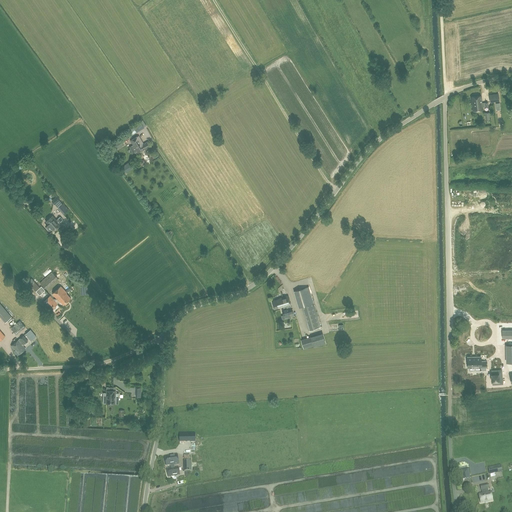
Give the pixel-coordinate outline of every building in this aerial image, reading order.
[(483,107),(488,106),(488,102),(482,103),(481,96),(471,97),(473,111),(483,110),(483,107)] [(141,121),(140,120),(133,125),(134,127),(129,130),(132,135),(145,127),(144,127),(146,125),(143,120),(141,121)] [(147,142),(144,144),(139,136),(130,141),(133,145),(129,147),(133,153),(135,152),(137,151),(138,153),(150,145),(147,142)] [(116,149),(123,145),(120,139),(113,143),(116,149)] [(122,167),(126,172),(132,168),(129,162),(122,167)] [(57,197),(52,201),(55,204),(58,207),(62,203),(59,200),(60,200),(57,197)] [(59,207),(64,213),(69,210),(63,203),(59,207)] [(511,213),(483,213),(483,264),(501,264),(501,268),(511,268),(511,213)] [(476,240),(476,215),(451,215),(451,237),(464,237),(464,240),(476,240)] [(59,223),(63,220),(60,217),(56,220),(53,216),(46,221),(47,223),(45,225),(50,230),(52,228),(54,230),(60,225),(59,223)] [(74,220),(69,223),(72,229),(78,226),(74,220)] [(52,272),(40,283),(45,289),(57,278),(52,272)] [(473,280),(474,340),(477,340),(477,337),(488,337),(487,280),(473,280)] [(39,287),(35,282),(31,285),(36,290),(39,287)] [(56,299),(55,299),(54,298),(53,299),(50,295),(43,301),(51,310),(58,304),(57,303),(60,301),(60,302),(61,301),(64,305),(71,298),(66,293),(67,292),(61,286),(52,293),(57,299),(56,299)] [(309,286),(294,291),(299,307),(314,303),(309,286)] [(468,300),(468,292),(452,292),(452,316),(464,316),(464,314),(469,314),(469,307),(472,307),(472,300),(468,300)] [(272,301),(274,309),(283,306),(284,309),(291,307),(288,295),(279,298),(279,299),(272,301)] [(12,316),(0,302),(0,315),(5,322),(12,316)] [(314,303),(301,307),(308,330),(321,327),(314,303)] [(283,315),(284,316),(293,313),(292,307),(291,307),(284,309),(282,310),(283,315)] [(20,320),(15,324),(11,328),(16,335),(26,327),(20,320)] [(511,328),(502,329),(502,337),(511,337),(511,328)] [(322,333),(311,336),(313,345),(314,346),(325,343),(322,333)] [(28,341),(23,335),(18,340),(23,345),(24,344),(25,344),(28,341)] [(311,336),(301,339),(303,348),(313,345),(311,336)] [(26,349),(23,345),(18,340),(11,345),(15,350),(14,351),(17,355),(26,349)] [(469,370),(481,370),(481,368),(487,368),(487,361),(481,361),(481,357),(467,357),(468,367),(469,370)] [(492,384),(503,384),(502,370),(491,370),(491,374),(492,379),(492,381),(492,384)] [(172,456),(165,457),(167,467),(171,466),(172,469),(175,468),(174,465),(179,464),(177,455),(172,456)] [(505,464),(487,467),(489,474),(506,470),(505,464)] [(167,470),(169,477),(180,475),(179,468),(175,468),(172,469),(167,470)] [(470,478),(468,468),(458,470),(460,480),(470,478)] [(492,500),(491,492),(489,492),(488,488),(489,488),(488,484),(480,485),(481,489),(482,489),(483,493),(479,494),(481,502),(492,500)]
